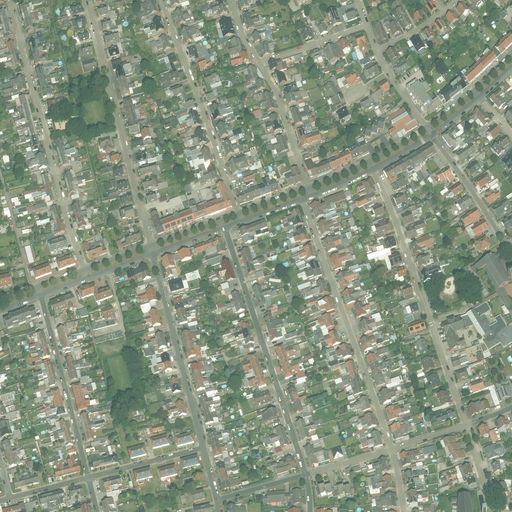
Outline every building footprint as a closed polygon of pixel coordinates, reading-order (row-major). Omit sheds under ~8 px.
[(156,6),(154,0),(145,3),(147,9),(156,6)] [(228,13),(223,0),(216,0),(215,0),(217,5),(211,7),(213,13),(218,11),(220,16),(228,13)] [(238,0),(241,9),(248,7),(247,3),(253,1),(252,0),(238,0)] [(431,14),(437,10),(430,0),(422,0),(427,6),(426,7),(431,14)] [(82,13),(79,4),(69,7),(71,16),(82,13)] [(463,4),(456,9),(461,16),(469,10),(463,4)] [(26,6),(19,7),(25,30),(33,28),(31,21),(34,20),(33,14),(28,15),(26,6)] [(106,6),(97,9),(100,17),(109,15),(106,6)] [(158,12),(156,6),(147,9),(149,15),(158,12)] [(407,16),(402,7),(396,11),(400,20),(407,16)] [(342,23),(337,8),(325,12),(330,24),(332,23),(333,26),(342,23)] [(356,18),(353,9),(344,12),(348,21),(356,18)] [(4,34),(11,33),(6,11),(0,12),(0,18),(4,34)] [(182,11),(174,13),(178,26),(186,23),(186,21),(190,19),(188,12),(183,14),(182,11)] [(417,23),(425,18),(421,11),(413,16),(417,23)] [(502,11),(498,16),(502,20),(506,15),(502,11)] [(453,13),(446,17),(451,25),(458,20),(453,13)] [(243,16),(247,30),(254,28),(253,24),(259,22),(258,16),(252,18),(251,14),(243,16)] [(412,25),(407,16),(400,20),(405,29),(412,25)] [(85,27),(83,18),(73,21),(75,29),(85,27)] [(164,30),(160,18),(152,21),(153,24),(149,26),(151,31),(156,29),(157,33),(164,30)] [(233,27),(231,19),(219,22),(221,30),(233,27)] [(328,32),(324,22),(320,24),(319,19),(314,21),(317,28),(318,28),(320,35),(328,32)] [(110,21),(101,23),(103,30),(112,28),(110,21)] [(441,21),(434,26),(439,33),(446,28),(441,21)] [(401,32),(397,22),(389,26),(393,36),(401,32)] [(382,23),(374,26),(380,42),(388,39),(382,23)] [(235,35),(233,27),(221,30),(223,38),(235,35)] [(188,28),(180,31),(184,43),(193,40),(192,38),(197,37),(194,30),(189,31),(188,28)] [(313,38),(310,29),(302,32),(305,41),(313,38)] [(430,30),(423,33),(427,41),(434,37),(430,30)] [(89,40),(87,32),(77,35),(79,43),(89,40)] [(264,32),(252,35),(254,43),(261,41),(260,37),(265,36),(264,32)] [(119,33),(104,36),(106,43),(120,40),(119,33)] [(500,43),(507,50),(511,44),(511,35),(510,33),(500,43)] [(172,48),(167,36),(150,43),(153,50),(162,47),(163,51),(172,48)] [(367,48),(363,36),(354,39),(359,51),(367,48)] [(419,37),(411,42),(417,53),(425,48),(419,37)] [(243,55),(238,39),(230,42),(233,51),(229,52),(231,60),(230,60),(231,67),(249,61),(247,53),(243,55)] [(35,40),(27,42),(33,65),(46,62),(44,57),(40,58),(39,53),(42,52),(40,46),(37,47),(35,40)] [(350,49),(347,40),(339,43),(342,52),(350,49)] [(20,64),(14,43),(6,45),(9,55),(5,56),(7,61),(11,60),(12,66),(20,64)] [(490,53),(497,60),(507,50),(500,43),(490,53)] [(262,57),(270,54),(268,45),(260,47),(262,57)] [(339,58),(334,45),(325,49),(329,62),(339,58)] [(92,54),(90,46),(81,49),(83,56),(92,54)] [(117,47),(108,50),(110,57),(119,55),(117,47)] [(194,47),(187,50),(190,56),(194,54),(200,71),(213,66),(212,63),(206,64),(205,60),(200,62),(194,47)] [(395,49),(387,53),(390,61),(399,58),(395,49)] [(321,57),(319,50),(310,53),(312,60),(321,57)] [(476,65),(483,72),(497,60),(490,53),(476,65)] [(172,71),(163,75),(166,84),(179,79),(173,63),(177,62),(174,54),(166,57),(172,71)] [(291,62),(302,58),(301,54),(289,58),(291,62)] [(96,70),(94,60),(82,63),(84,73),(96,70)] [(281,60),(268,63),(270,71),(277,70),(276,66),(282,64),(281,60)] [(122,61),(111,64),(113,74),(116,73),(121,98),(130,95),(122,61)] [(406,61),(393,68),(397,75),(411,67),(406,61)] [(369,77),(379,72),(374,64),(373,65),(372,63),(364,68),(369,77)] [(462,78),(469,85),(483,72),(476,65),(462,78)] [(43,69),(36,70),(42,98),(52,96),(51,89),(49,90),(47,84),(50,83),(49,78),(45,78),(43,69)] [(258,83),(254,69),(250,70),(254,83),(247,86),(250,93),(265,89),(263,81),(258,83)] [(357,80),(353,72),(348,75),(347,74),(344,76),(349,85),(357,80)] [(5,76),(7,82),(14,80),(12,73),(5,76)] [(208,93),(204,95),(207,103),(216,100),(210,84),(214,83),(213,81),(216,79),(214,73),(202,78),(208,93)] [(299,74),(293,76),(296,88),(301,87),(300,81),(301,81),(299,74)] [(277,77),(279,84),(287,82),(285,75),(277,77)] [(25,83),(23,76),(15,79),(17,85),(25,83)] [(449,88),(456,95),(469,85),(462,78),(449,88)] [(391,90),(384,81),(379,85),(385,94),(391,90)] [(416,81),(406,88),(427,116),(434,111),(435,112),(443,106),(437,98),(432,102),(416,81)] [(420,84),(425,91),(429,88),(424,81),(420,84)] [(27,90),(25,83),(17,85),(18,92),(27,90)] [(333,84),(324,88),(333,107),(342,103),(333,84)] [(194,107),(192,99),(188,101),(183,86),(171,90),(174,98),(182,95),(187,109),(194,107)] [(292,87),(283,89),(288,105),(296,102),(295,98),(301,96),(299,90),(293,92),(292,87)] [(437,98),(443,106),(456,95),(449,88),(437,98)] [(373,111),(376,117),(388,112),(389,114),(399,109),(397,105),(390,108),(388,105),(381,108),(376,98),(380,96),(378,91),(370,95),(373,102),(371,103),(374,110),(373,111)] [(500,91),(490,99),(500,112),(507,106),(500,97),(503,95),(500,91)] [(276,109),(271,93),(262,95),(264,101),(258,102),(260,108),(266,106),(267,111),(276,109)] [(64,109),(61,99),(46,103),(49,113),(64,109)] [(368,99),(360,103),(365,111),(372,107),(368,99)] [(132,100),(123,102),(129,127),(128,127),(130,135),(139,132),(132,100)] [(219,106),(211,108),(214,120),(222,118),(221,115),(227,113),(225,108),(220,109),(219,106)] [(298,109),(291,111),(295,125),(303,123),(302,118),(311,116),(309,107),(303,108),(304,112),(299,114),(298,109)] [(349,116),(345,108),(336,113),(340,121),(349,116)] [(490,119),(480,108),(469,117),(473,122),(477,118),(483,125),(490,119)] [(403,109),(388,118),(395,128),(389,132),(393,138),(404,131),(406,134),(418,127),(411,115),(408,117),(403,109)] [(259,110),(251,112),(253,119),(257,118),(258,120),(267,118),(266,115),(261,116),(259,110)] [(199,119),(197,112),(188,115),(190,122),(199,119)] [(281,130),(277,114),(268,117),(269,122),(264,124),(265,129),(271,128),(273,132),(281,130)] [(201,125),(199,119),(190,122),(192,128),(201,125)] [(367,127),(364,137),(371,139),(372,134),(376,135),(378,130),(383,131),(386,122),(379,120),(378,125),(373,124),(372,129),(367,127)] [(463,122),(457,127),(463,134),(469,130),(463,122)] [(225,123),(217,126),(220,138),(228,135),(227,132),(233,131),(231,125),(226,127),(225,123)] [(500,133),(494,126),(487,132),(492,139),(500,133)] [(482,127),(476,132),(480,136),(486,131),(482,127)] [(149,129),(141,131),(143,140),(151,138),(149,129)] [(302,147),(322,141),(319,133),(307,137),(304,130),(297,132),(302,147)] [(453,130),(441,138),(451,152),(463,144),(459,139),(456,141),(453,136),(456,134),(453,130)] [(206,137),(203,131),(195,134),(197,140),(206,137)] [(288,152),(284,136),(275,138),(276,144),(271,145),(272,151),(278,149),(279,154),(288,152)] [(110,137),(97,140),(100,150),(103,149),(103,152),(113,150),(110,137)] [(208,143),(206,137),(197,140),(199,146),(208,143)] [(509,143),(504,137),(491,148),(498,156),(504,151),(502,149),(509,143)] [(348,152),(353,163),(370,155),(362,138),(357,141),(359,145),(348,150),(348,152)] [(141,139),(131,142),(133,150),(144,147),(141,139)] [(63,146),(62,140),(54,142),(55,148),(63,146)] [(231,142),(222,145),(226,157),(234,154),(233,151),(239,149),(237,144),(232,145),(231,142)] [(470,144),(456,154),(462,162),(476,152),(470,144)] [(437,154),(431,145),(408,160),(413,169),(437,154)] [(65,152),(63,146),(55,148),(57,155),(65,152)] [(509,156),(502,162),(509,170),(511,167),(511,149),(507,154),(509,156)] [(213,161),(209,150),(201,152),(203,156),(198,158),(199,163),(204,161),(206,164),(213,161)] [(328,162),(331,172),(353,163),(348,152),(341,156),(339,151),(333,154),(336,159),(328,162)] [(67,159),(65,152),(57,155),(59,161),(67,159)] [(145,152),(135,155),(137,162),(147,160),(145,152)] [(120,161),(118,153),(108,156),(111,164),(120,161)] [(47,168),(44,155),(35,157),(36,160),(31,161),(33,168),(37,166),(38,170),(47,168)] [(436,164),(437,167),(441,166),(439,157),(433,158),(435,165),(436,164)] [(246,158),(228,163),(232,175),(250,169),(246,158)] [(68,165),(67,159),(59,161),(60,167),(68,165)] [(304,163),(310,179),(331,172),(328,162),(319,165),(317,159),(304,163)] [(408,160),(384,172),(389,182),(400,175),(406,172),(413,169),(408,160)] [(476,162),(466,169),(471,176),(481,169),(476,162)] [(155,165),(139,169),(141,176),(157,172),(155,165)] [(124,175),(122,167),(112,170),(114,178),(124,175)] [(217,173),(215,167),(207,170),(209,176),(217,173)] [(456,179),(447,168),(437,176),(442,182),(447,179),(450,183),(456,179)] [(283,185),(284,189),(303,182),(298,169),(290,172),(292,176),(286,178),(288,183),(283,185)] [(236,180),(232,182),(239,205),(260,198),(257,188),(248,191),(246,184),(255,181),(252,171),(234,176),(236,180)] [(403,180),(391,186),(394,192),(409,184),(406,179),(409,178),(406,172),(400,175),(403,180)] [(219,179),(217,173),(209,176),(211,182),(219,179)] [(430,184),(437,180),(434,174),(427,177),(430,184)] [(55,201),(48,175),(41,177),(44,188),(40,189),(42,195),(46,194),(48,203),(55,201)] [(487,175),(475,183),(479,189),(491,181),(487,175)] [(257,188),(260,198),(279,191),(275,182),(271,183),(269,178),(262,181),(263,185),(257,188)] [(496,183),(498,182),(496,179),(487,185),(491,191),(498,186),(496,183)] [(152,180),(142,183),(144,190),(154,188),(152,180)] [(376,193),(370,180),(362,184),(363,186),(358,188),(359,192),(365,189),(368,197),(376,193)] [(128,189),(125,181),(116,184),(118,191),(128,189)] [(183,194),(191,192),(188,183),(181,185),(183,194)] [(178,216),(181,226),(233,209),(224,184),(215,187),(217,190),(213,191),(216,202),(191,210),(190,206),(176,211),(178,216)] [(463,191),(459,184),(450,190),(454,197),(463,191)] [(487,197),(485,198),(489,204),(496,200),(496,199),(500,196),(498,192),(494,194),(492,191),(486,195),(487,197)] [(347,200),(344,193),(324,201),(325,203),(327,208),(347,200)] [(157,201),(155,194),(146,196),(148,204),(157,201)] [(402,194),(393,197),(397,206),(406,202),(402,194)] [(131,203),(129,195),(119,197),(121,206),(131,203)] [(473,207),(467,197),(461,201),(460,199),(454,203),(460,213),(468,208),(469,210),(473,207)] [(9,199),(10,204),(13,203),(14,206),(18,205),(17,198),(9,199)] [(366,198),(355,203),(358,209),(369,204),(366,198)] [(505,201),(492,209),(497,218),(505,213),(504,209),(509,207),(505,201)] [(320,202),(310,205),(315,219),(325,216),(324,213),(328,211),(327,208),(325,203),(321,205),(320,202)] [(384,214),(381,206),(379,207),(378,205),(371,207),(376,218),(384,214)] [(51,216),(59,214),(57,207),(50,209),(51,216)] [(96,212),(95,209),(93,210),(92,207),(83,210),(85,216),(96,212)] [(135,216),(133,209),(122,211),(125,219),(135,216)] [(480,217),(475,209),(461,218),(465,226),(480,217)] [(303,223),(298,210),(290,213),(291,217),(286,219),(288,225),(293,223),(294,227),(303,223)] [(158,213),(150,216),(157,235),(181,226),(178,216),(161,221),(158,213)] [(411,213),(401,217),(405,226),(414,222),(411,213)] [(53,222),(61,220),(59,214),(51,216),(53,222)] [(511,217),(502,223),(506,231),(511,227),(511,217)] [(352,218),(347,220),(351,230),(356,228),(352,218)] [(55,228),(62,226),(61,220),(53,222),(55,228)] [(326,221),(317,224),(321,237),(330,234),(329,231),(334,229),(332,223),(327,225),(326,221)] [(488,229),(483,221),(470,228),(475,237),(488,229)] [(268,233),(264,222),(238,232),(243,245),(255,241),(254,238),(268,233)] [(415,227),(406,230),(409,240),(418,237),(417,232),(426,229),(423,222),(414,225),(415,227)] [(391,230),(388,223),(385,224),(385,223),(375,226),(379,235),(391,230)] [(57,235),(64,233),(62,226),(55,228),(57,235)] [(127,245),(141,241),(137,227),(133,229),(135,234),(125,237),(127,245)] [(309,240),(305,227),(296,230),(298,234),(292,235),(294,241),(301,239),(302,243),(309,240)] [(432,247),(428,235),(421,238),(422,242),(411,245),(414,253),(432,247)] [(396,246),(393,237),(384,241),(387,250),(396,246)] [(67,249),(64,238),(47,244),(51,254),(67,249)] [(332,238),(323,241),(328,254),(337,251),(336,248),(341,246),(339,240),(333,242),(332,238)] [(491,247),(486,238),(477,244),(482,252),(491,247)] [(225,251),(221,239),(194,248),(196,255),(204,252),(205,258),(225,251)] [(82,244),(88,260),(107,253),(104,244),(89,250),(86,243),(82,244)] [(27,264),(33,263),(29,246),(23,247),(27,264)] [(315,258),(311,246),(302,248),(304,252),(298,254),(300,260),(307,258),(308,261),(315,258)] [(192,259),(189,250),(178,254),(180,261),(181,262),(192,259)] [(249,250),(240,253),(247,275),(256,272),(254,266),(265,263),(263,257),(253,261),(249,250)] [(174,263),(180,261),(178,254),(161,259),(167,278),(178,275),(174,263)] [(402,263),(398,254),(388,258),(392,267),(402,263)] [(429,254),(416,259),(419,268),(427,265),(425,262),(431,260),(429,254)] [(495,255),(472,268),(476,275),(483,271),(504,306),(501,307),(504,313),(495,318),(501,329),(511,322),(511,303),(503,288),(511,283),(510,281),(511,280),(511,274),(508,277),(498,260),(501,258),(499,254),(495,256),(495,255)] [(338,255),(329,258),(334,270),(343,267),(342,264),(347,262),(345,256),(339,258),(338,255)] [(72,256),(55,262),(58,271),(75,265),(72,256)] [(217,257),(201,263),(204,269),(219,263),(217,257)] [(235,279),(229,261),(221,264),(223,270),(214,272),(217,279),(225,276),(227,282),(235,279)] [(322,276),(318,263),(309,266),(310,270),(305,271),(307,277),(313,275),(314,278),(322,276)] [(48,265),(30,271),(33,280),(51,274),(48,265)] [(152,278),(147,265),(126,272),(129,281),(141,277),(143,281),(152,278)] [(440,273),(438,267),(421,273),(424,282),(431,280),(430,276),(440,273)] [(407,276),(404,268),(396,271),(399,279),(407,276)] [(345,273),(337,276),(341,289),(350,285),(349,282),(354,280),(352,274),(346,276),(345,273)] [(0,288),(11,287),(9,275),(0,275),(0,288)] [(181,280),(168,284),(171,294),(184,290),(181,280)] [(328,293),(324,280),(316,283),(317,286),(311,288),(313,294),(320,292),(321,295),(328,293)] [(135,291),(145,288),(143,282),(133,285),(135,291)] [(94,285),(77,291),(81,300),(91,296),(94,304),(113,297),(110,288),(97,292),(94,285)] [(260,286),(252,289),(258,306),(266,303),(264,298),(272,295),(270,289),(262,291),(260,286)] [(413,294),(410,286),(402,289),(405,297),(413,294)] [(157,302),(153,287),(146,289),(147,294),(142,296),(143,301),(149,299),(150,304),(157,302)] [(483,296),(487,293),(485,289),(467,299),(471,308),(477,306),(476,304),(484,299),(483,296)] [(351,290),(343,293),(347,306),(356,303),(355,299),(360,297),(358,291),(353,293),(351,290)] [(246,311),(240,292),(231,295),(233,301),(225,304),(227,310),(235,308),(237,314),(246,311)] [(482,304),(496,296),(495,293),(481,301),(482,304)] [(73,295),(61,300),(66,311),(77,306),(73,295)] [(335,310),(331,297),(322,300),(323,303),(318,305),(320,311),(326,309),(327,312),(335,310)] [(182,298),(173,301),(179,325),(188,323),(187,320),(191,319),(190,312),(186,313),(184,308),(188,307),(186,300),(182,301),(182,298)] [(61,300),(50,304),(54,315),(66,311),(61,300)] [(363,303),(355,306),(359,319),(368,316),(367,312),(372,310),(370,304),(364,306),(363,303)] [(419,311),(416,304),(409,306),(412,313),(419,311)] [(79,318),(87,316),(84,308),(77,311),(79,318)] [(474,326),(489,350),(501,343),(496,334),(480,308),(467,315),(460,319),(464,330),(474,326)] [(32,309),(17,315),(20,324),(36,318),(32,309)] [(115,315),(113,309),(101,312),(103,319),(115,315)] [(161,325),(157,311),(150,313),(151,318),(146,319),(147,324),(153,323),(154,327),(161,325)] [(17,315),(2,321),(5,330),(20,324),(17,315)] [(335,327),(331,315),(322,317),(323,321),(318,323),(320,328),(326,326),(327,330),(335,327)] [(411,315),(404,317),(406,323),(413,321),(411,315)] [(272,316),(263,319),(270,342),(283,338),(279,328),(276,329),(272,316)] [(116,319),(91,325),(93,331),(118,325),(116,319)] [(460,319),(442,324),(451,351),(467,346),(464,339),(459,340),(456,332),(464,330),(460,319)] [(369,320),(360,323),(364,336),(374,333),(372,329),(377,328),(375,321),(370,323),(369,320)] [(426,330),(422,320),(407,326),(411,335),(426,330)] [(195,325),(197,325),(196,322),(187,323),(188,332),(196,331),(195,325)] [(254,343),(248,325),(240,327),(242,334),(233,336),(235,343),(244,340),(245,346),(254,343)] [(511,331),(509,326),(496,334),(501,343),(504,348),(511,342),(511,331)] [(66,336),(64,327),(57,329),(63,353),(65,352),(65,353),(71,352),(69,345),(73,344),(72,342),(74,342),(73,339),(71,339),(70,335),(66,336)] [(121,332),(95,339),(96,344),(122,337),(121,332)] [(191,332),(182,334),(188,359),(197,357),(196,353),(200,352),(199,346),(195,347),(193,342),(197,341),(195,334),(191,335),(191,332)] [(341,344),(337,332),(328,334),(329,338),(324,340),(326,346),(332,343),(334,347),(341,344)] [(50,357),(43,333),(36,335),(39,345),(29,347),(31,354),(40,351),(42,359),(50,357)] [(166,348),(162,334),(154,336),(157,350),(166,348)] [(404,345),(414,342),(413,335),(403,337),(404,345)] [(369,338),(360,340),(365,353),(374,350),(372,347),(378,345),(375,339),(370,341),(369,338)] [(429,352),(425,340),(416,343),(420,355),(429,352)] [(353,358),(349,345),(340,348),(341,351),(336,353),(338,359),(345,357),(346,360),(353,358)] [(282,346),(274,349),(277,357),(285,354),(282,346)] [(378,356),(389,352),(387,347),(376,351),(378,356)] [(285,354),(277,357),(279,361),(280,364),(288,362),(285,354)] [(74,365),(71,355),(66,356),(67,359),(65,360),(70,382),(78,380),(75,370),(79,369),(78,364),(74,365)] [(266,385),(256,355),(248,357),(249,361),(242,363),(245,373),(252,370),(254,378),(247,380),(249,387),(257,385),(258,388),(266,385)] [(375,355),(366,358),(377,388),(386,385),(381,372),(384,371),(382,366),(379,367),(375,355)] [(172,370),(168,356),(161,358),(165,372),(172,370)] [(40,365),(38,357),(31,359),(31,357),(25,359),(26,364),(33,362),(34,367),(40,365)] [(458,357),(451,360),(453,368),(461,365),(458,357)] [(435,369),(431,358),(421,361),(425,372),(435,369)] [(403,360),(397,362),(399,368),(405,366),(403,360)] [(57,384),(51,362),(49,362),(49,361),(43,362),(46,372),(42,373),(43,379),(47,378),(49,387),(55,386),(55,384),(57,384)] [(364,387),(354,361),(346,364),(351,377),(347,378),(349,384),(353,382),(356,390),(364,387)] [(288,362),(280,364),(283,372),(291,369),(288,362)] [(199,365),(190,367),(196,391),(205,389),(205,386),(209,385),(207,379),(203,380),(202,374),(206,373),(204,366),(200,367),(199,365)] [(291,369),(283,372),(286,380),(293,377),(291,369)] [(466,369),(455,372),(458,381),(469,378),(466,369)] [(418,381),(424,380),(422,370),(416,371),(418,381)] [(294,376),(296,379),(294,380),(297,385),(303,381),(298,374),(294,376)] [(442,387),(437,375),(426,379),(431,391),(442,387)] [(182,391),(178,378),(169,381),(170,385),(165,387),(167,392),(172,390),(173,394),(182,391)] [(477,382),(470,385),(473,395),(493,388),(491,382),(483,384),(482,382),(477,383),(477,382)] [(511,397),(508,386),(504,387),(502,382),(501,382),(495,385),(497,393),(500,392),(503,400),(511,397)] [(80,385),(72,388),(78,412),(87,410),(86,407),(90,406),(88,399),(84,400),(83,395),(87,394),(85,387),(81,388),(80,385)] [(44,399),(43,394),(45,394),(44,391),(45,390),(44,386),(33,389),(35,399),(33,399),(34,403),(41,402),(40,400),(44,399)] [(396,389),(397,391),(398,390),(400,395),(406,392),(402,386),(396,389)] [(296,389),(287,391),(294,415),(303,412),(296,389)] [(387,389),(379,392),(383,405),(392,402),(391,399),(396,397),(394,391),(388,393),(387,389)] [(65,416),(58,390),(50,392),(51,394),(46,396),(48,403),(53,402),(54,408),(50,409),(52,416),(56,415),(57,418),(65,416)] [(452,403),(448,391),(438,395),(442,407),(445,405),(452,403)] [(272,402),(269,392),(252,397),(255,407),(272,402)] [(371,410),(367,397),(358,400),(359,404),(354,405),(356,411),(362,409),(363,412),(371,410)] [(208,398),(199,400),(205,424),(214,422),(213,419),(217,418),(215,412),(212,413),(210,407),(214,406),(212,400),(208,401),(208,398)] [(187,414),(184,401),(174,404),(175,407),(167,409),(168,415),(178,413),(179,416),(187,414)] [(488,402),(480,404),(483,413),(491,410),(488,402)] [(476,405),(468,407),(471,417),(479,414),(476,405)] [(393,406),(384,409),(389,422),(398,419),(397,416),(402,414),(400,408),(394,410),(393,406)] [(278,415),(277,410),(267,413),(268,414),(261,416),(264,424),(277,420),(276,416),(278,415)] [(443,415),(434,418),(437,425),(456,418),(454,411),(443,415)] [(377,427),(373,414),(365,417),(366,421),(361,422),(362,428),(369,426),(370,429),(377,427)] [(90,425),(87,415),(80,417),(87,442),(94,440),(92,431),(95,430),(94,424),(90,425)] [(505,419),(497,421),(499,429),(509,426),(508,421),(506,422),(505,419)] [(305,420),(296,423),(301,441),(311,438),(309,433),(316,431),(313,423),(307,425),(305,420)] [(72,445),(67,423),(65,423),(64,421),(59,422),(61,432),(58,433),(59,439),(63,438),(66,447),(72,445)] [(9,436),(5,423),(0,424),(0,431),(2,438),(9,436)] [(400,424),(391,427),(395,440),(405,437),(403,434),(408,432),(406,426),(401,428),(400,424)] [(487,426),(477,429),(481,438),(490,435),(487,426)] [(289,445),(283,427),(274,430),(276,435),(269,438),(272,444),(279,442),(281,448),(289,445)] [(208,433),(214,459),(222,457),(222,453),(226,452),(225,446),(220,447),(219,440),(223,439),(222,434),(217,435),(217,431),(208,433)] [(383,445),(379,432),(370,435),(371,439),(366,440),(367,446),(374,444),(375,447),(383,445)] [(192,435),(175,439),(177,449),(194,444),(192,435)] [(456,436),(442,441),(445,448),(447,448),(450,456),(452,455),(454,462),(466,458),(464,454),(466,454),(464,450),(461,451),(460,446),(462,446),(460,442),(457,444),(455,439),(457,439),(456,436)] [(167,437),(150,441),(153,450),(169,446),(167,437)] [(17,465),(11,441),(2,444),(8,468),(17,465)] [(496,445),(484,449),(488,461),(503,455),(500,445),(497,447),(496,445)] [(313,446),(304,449),(309,467),(318,464),(317,458),(323,456),(321,449),(314,451),(313,446)] [(144,447),(127,451),(130,460),(147,456),(144,447)] [(340,448),(331,450),(334,460),(343,457),(340,448)] [(417,451),(400,455),(403,467),(411,465),(410,461),(419,459),(417,451)] [(94,461),(90,462),(93,470),(118,463),(115,455),(100,459),(99,454),(93,456),(94,461)] [(80,474),(77,465),(75,465),(72,456),(69,457),(70,461),(66,462),(68,469),(62,470),(61,463),(54,465),(56,471),(53,472),(55,480),(80,474)] [(200,466),(198,457),(181,462),(183,471),(200,466)] [(275,469),(277,476),(297,471),(293,457),(285,459),(286,466),(275,469)] [(390,471),(387,459),(379,460),(379,464),(375,465),(376,471),(381,470),(381,473),(390,471)] [(225,464),(216,466),(222,490),(231,488),(225,464)] [(499,464),(491,466),(493,474),(502,471),(499,464)] [(476,484),(470,465),(462,468),(469,487),(476,484)] [(175,467),(158,472),(160,481),(177,476),(175,467)] [(12,483),(15,491),(39,484),(37,476),(34,477),(31,469),(25,471),(26,475),(21,476),(19,469),(11,472),(14,482),(12,483)] [(150,470),(133,474),(135,483),(152,479),(150,470)] [(413,472),(404,474),(406,486),(415,484),(414,481),(419,480),(418,473),(413,474),(413,472)] [(206,485),(203,475),(183,481),(184,486),(195,483),(196,487),(206,485)] [(384,490),(393,489),(391,476),(382,478),(383,481),(378,482),(379,488),(384,487),(384,490)] [(119,477),(102,482),(104,490),(121,485),(119,477)] [(508,494),(505,484),(497,486),(500,496),(508,494)] [(447,485),(438,488),(439,493),(449,489),(447,485)] [(324,486),(318,488),(320,496),(326,494),(327,496),(333,494),(334,498),(345,494),(345,496),(352,494),(349,487),(344,489),(343,486),(331,490),(330,486),(324,488),(324,486)] [(81,487),(68,490),(70,498),(83,495),(81,487)] [(205,500),(203,491),(191,494),(193,503),(205,500)] [(293,505),(302,504),(302,491),(292,491),(293,505)] [(407,492),(409,504),(418,503),(418,500),(422,500),(421,493),(417,494),(416,491),(407,492)] [(63,492),(38,498),(40,506),(65,499),(63,492)] [(290,502),(289,495),(284,495),(284,492),(267,493),(267,497),(263,497),(263,506),(268,506),(268,504),(290,502)] [(387,509),(397,507),(395,494),(385,496),(386,498),(380,499),(382,508),(387,508),(387,509)] [(182,505),(187,503),(184,495),(179,497),(182,505)] [(472,511),(469,497),(460,497),(458,511),(472,511)] [(116,511),(113,500),(102,502),(104,511),(116,511)]
